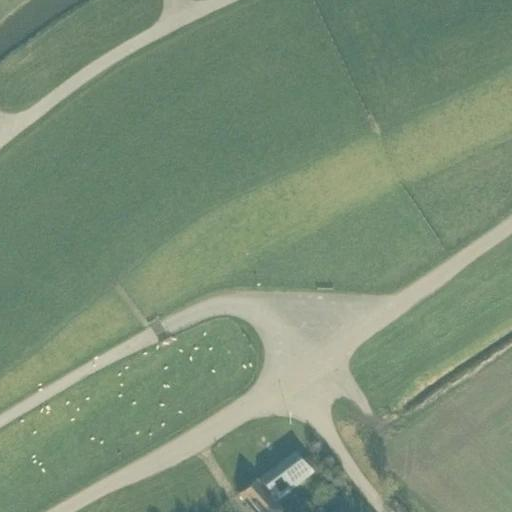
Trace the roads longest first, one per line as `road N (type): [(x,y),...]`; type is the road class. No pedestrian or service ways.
road 1 (unclassified): [(293,377),(511,227)]
road 2 (unclassified): [(66,511),(293,377)]
road 3 (unclassified): [(382,511),(293,377)]
